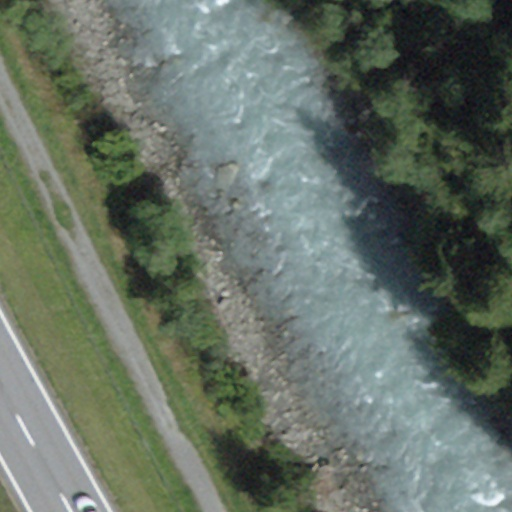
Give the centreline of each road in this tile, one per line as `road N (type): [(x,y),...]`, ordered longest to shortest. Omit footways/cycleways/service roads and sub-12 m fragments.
road 1 (track): [(0,84),(108,314),(219,511)]
road 2 (primary): [(71,511),(0,383)]
